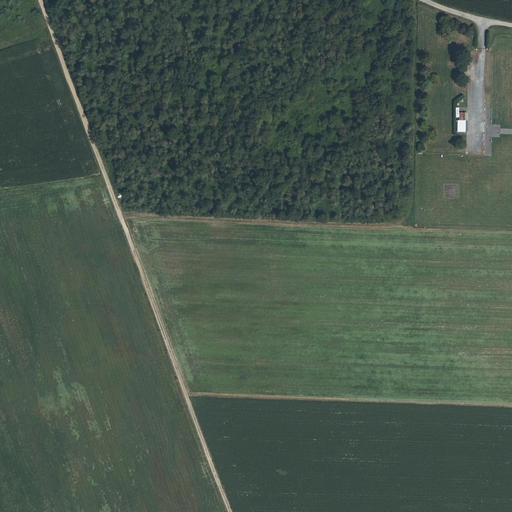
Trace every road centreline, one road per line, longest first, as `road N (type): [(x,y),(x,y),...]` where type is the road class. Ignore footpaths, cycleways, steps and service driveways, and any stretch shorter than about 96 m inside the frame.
road 1 (track): [(39,0),(229,511)]
road 2 (track): [(481,22),(477,148)]
